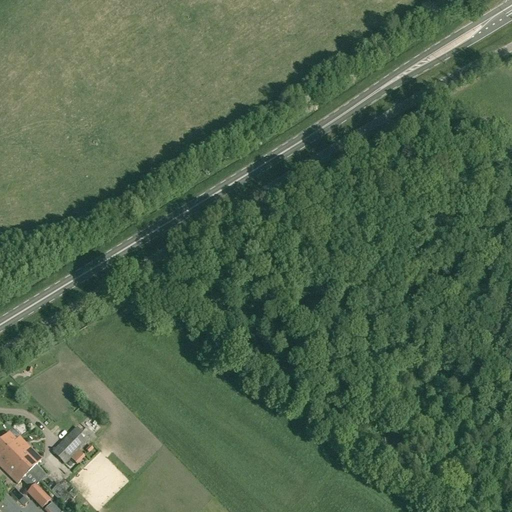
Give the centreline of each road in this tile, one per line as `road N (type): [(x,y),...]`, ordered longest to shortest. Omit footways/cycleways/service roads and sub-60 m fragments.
road 1 (secondary): [(0,325),(511,8)]
road 2 (unclassified): [(0,352),(511,47)]
road 3 (track): [(260,193),(511,380)]
